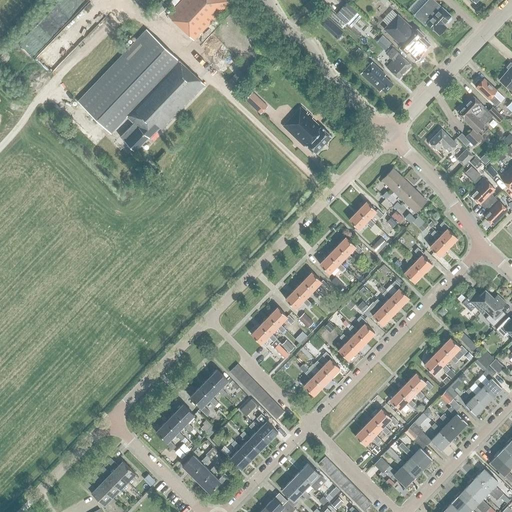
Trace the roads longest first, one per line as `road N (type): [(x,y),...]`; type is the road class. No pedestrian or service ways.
road 1 (residential): [(209,318),(389,134)]
road 2 (residential): [(311,423),(482,247)]
road 3 (residential): [(389,134),(323,71),(306,42),(282,28),(265,0)]
road 4 (residential): [(389,134),(511,5)]
road 5 (residential): [(407,511),(511,402)]
road 6 (residential): [(311,423),(209,318)]
road 7 (residential): [(482,247),(389,134)]
road 8 (residential): [(110,421),(209,318)]
road 9 (residential): [(204,511),(110,421)]
road 10 (residential): [(224,511),(311,423)]
road 11 (residential): [(397,511),(311,423)]
